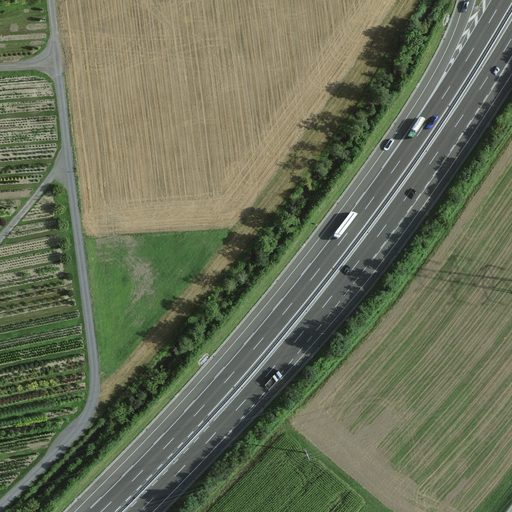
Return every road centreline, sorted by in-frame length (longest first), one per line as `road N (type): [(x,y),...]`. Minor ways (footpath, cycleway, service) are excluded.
road 1 (track): [(49,0),(95,403),(91,417),(0,506)]
road 2 (motorway): [(139,511),(293,344),(480,89)]
road 3 (motorway): [(382,185),(250,354),(101,511)]
road 4 (motorway): [(503,0),(382,185)]
road 5 (motorway): [(469,0),(448,54),(387,153),(382,185)]
